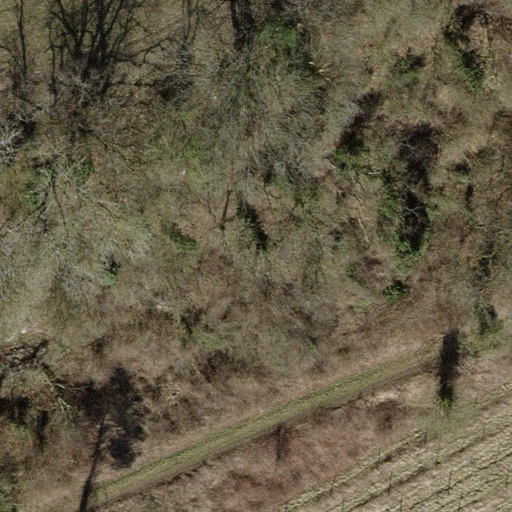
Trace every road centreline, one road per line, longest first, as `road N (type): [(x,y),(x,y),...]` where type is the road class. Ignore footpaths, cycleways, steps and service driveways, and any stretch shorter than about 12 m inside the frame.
road 1 (track): [(511,325),(51,511)]
road 2 (track): [(243,0),(193,48),(0,115)]
